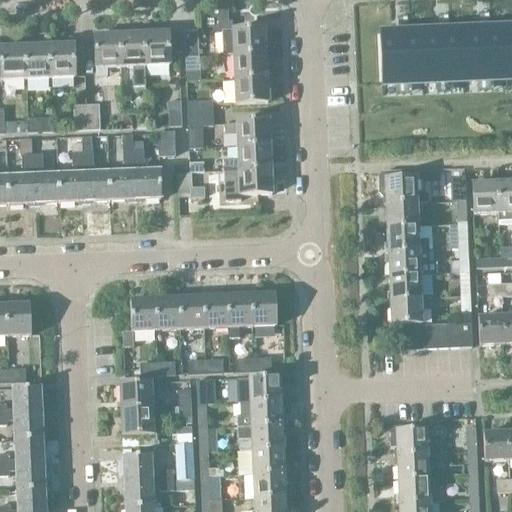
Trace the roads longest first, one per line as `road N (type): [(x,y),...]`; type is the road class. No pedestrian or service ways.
road 1 (residential): [(331,511),(320,288),(311,254)]
road 2 (residential): [(311,254),(317,217),(310,0)]
road 3 (residential): [(82,511),(73,264)]
road 4 (residential): [(73,264),(311,254)]
